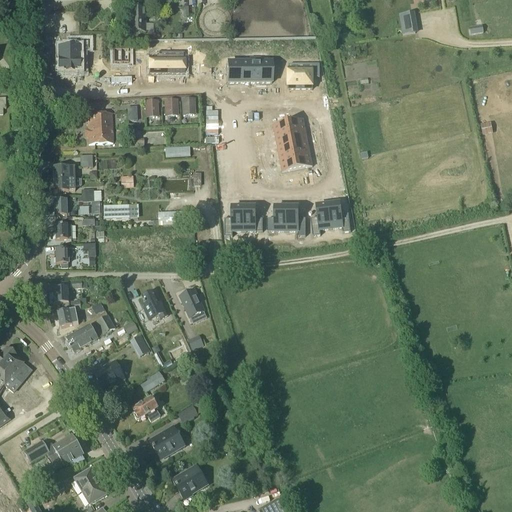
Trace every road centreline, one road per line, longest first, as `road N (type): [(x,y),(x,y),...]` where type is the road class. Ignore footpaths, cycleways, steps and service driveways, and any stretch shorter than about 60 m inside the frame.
road 1 (residential): [(225,100),(321,104),(338,187),(226,192),(220,111)]
road 2 (track): [(511,217),(172,276)]
road 3 (primary): [(150,511),(57,362),(0,306)]
road 4 (residential): [(0,287),(36,246),(34,92)]
road 5 (residential): [(34,92),(205,89),(225,100)]
